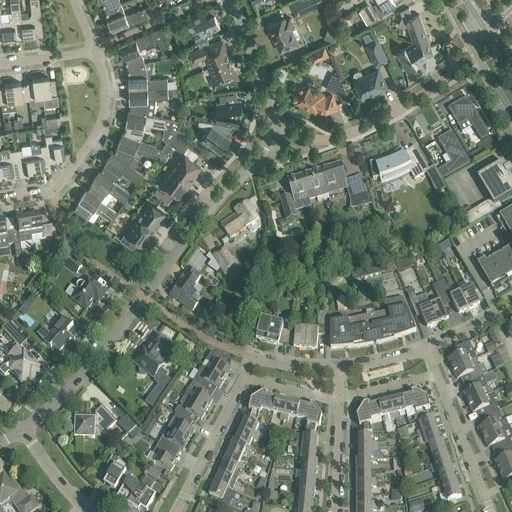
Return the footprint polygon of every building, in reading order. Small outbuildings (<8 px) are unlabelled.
[(29,0),(31,14),(28,17),(21,18),(22,29),(21,29),(23,39),(29,38),(30,39),(36,39),(34,26),(42,26),(38,0),(29,0)] [(99,0),(100,2),(102,1),(106,10),(121,4),(119,0),(99,0)] [(324,4),(322,0),(297,0),(291,3),(297,16),(324,4)] [(375,0),(369,4),(378,20),(394,11),(391,5),(400,0),(375,0)] [(11,17),(8,21),(1,22),(2,32),(3,42),(10,41),(10,43),(16,42),(15,30),(21,29),(22,29),(21,18),(19,1),(10,2),(11,17)] [(112,32),(148,18),(156,14),(152,5),(144,8),(128,15),(125,14),(121,4),(106,10),(109,19),(107,20),(112,32)] [(215,14),(207,18),(204,11),(186,19),(192,31),(199,28),(202,35),(214,30),(217,31),(218,28),(221,27),(219,24),(220,21),(217,20),(215,14)] [(414,44),(398,55),(403,62),(402,63),(408,72),(407,72),(407,73),(411,70),(414,71),(415,68),(418,66),(416,64),(426,57),(434,54),(430,43),(430,42),(431,40),(431,39),(430,36),(428,35),(427,35),(419,14),(412,17),(411,14),(402,17),(398,25),(403,28),(408,26),(414,44)] [(285,20),(285,18),(276,21),(267,26),(272,37),(273,36),(280,51),(288,47),(289,49),(298,44),(294,35),(292,29),(295,28),(290,17),(285,20)] [(385,19),(373,26),(377,32),(389,25),(385,19)] [(162,29),(119,47),(123,59),(125,58),(128,68),(145,64),(143,58),(141,52),(142,49),(158,42),(160,45),(167,42),(166,38),(162,29)] [(328,29),(325,38),(337,42),(340,33),(328,29)] [(376,65),(386,60),(378,41),(368,46),(376,65)] [(190,53),(193,62),(206,57),(210,68),(229,60),(225,49),(217,52),(216,49),(216,50),(213,44),(204,48),(199,50),(190,53)] [(325,46),(316,50),(321,60),(329,56),(325,46)] [(210,68),(214,79),(211,80),(214,89),(229,83),(226,77),(227,77),(226,74),(234,71),(229,60),(210,68)] [(128,68),(130,78),(129,78),(129,90),(168,88),(172,88),(172,82),(168,82),(167,78),(150,79),(147,77),(147,71),(145,64),(128,68)] [(354,73),(354,76),(356,80),(355,81),(363,98),(387,87),(379,70),(364,77),(361,72),(359,71),(354,73)] [(338,76),(331,91),(340,95),(343,102),(350,99),(340,77),(338,76)] [(49,80),(49,77),(40,78),(43,103),(57,101),(57,95),(55,79),(49,80)] [(32,79),(32,82),(27,83),(29,101),(30,105),(43,104),(43,103),(40,78),(32,79)] [(21,85),(21,82),(13,83),(15,102),(29,101),(27,83),(26,83),(27,85),(21,85)] [(4,84),(5,87),(0,88),(0,94),(1,104),(2,111),(16,109),(15,102),(13,83),(4,84)] [(309,85),(304,87),(292,91),(296,102),(316,111),(317,109),(326,113),(337,108),(332,95),(326,97),(322,96),(323,94),(311,89),(309,85)] [(130,103),(132,103),(130,112),(128,112),(148,116),(148,115),(154,116),(156,99),(168,98),(168,94),(177,94),(177,88),(172,88),(168,88),(129,90),(130,103)] [(222,99),(223,103),(216,104),(217,112),(215,123),(234,127),(239,127),(240,118),(237,117),(238,110),(242,109),(241,101),(237,101),(236,93),(226,94),(222,99)] [(459,127),(469,121),(481,141),(490,136),(468,98),(466,99),(457,104),(448,109),(449,110),(451,109),(454,114),(452,115),(459,127)] [(126,125),(128,125),(124,134),(122,133),(122,134),(140,141),(141,141),(143,134),(144,127),(147,126),(164,129),(165,125),(169,126),(170,120),(166,119),(166,118),(154,116),(148,115),(148,116),(128,112),(126,125)] [(203,137),(200,142),(208,148),(209,146),(221,154),(227,147),(224,145),(225,144),(228,145),(232,140),(227,136),(234,127),(215,123),(199,121),(198,124),(208,131),(203,137)] [(470,163),(452,132),(438,140),(447,156),(452,153),(457,160),(437,172),(442,180),(470,163)] [(174,133),(168,141),(182,152),(188,144),(174,133)] [(118,145),(119,146),(114,154),(112,153),(128,165),(128,164),(132,158),(135,152),(138,151),(154,157),(155,156),(157,156),(162,149),(141,141),(140,141),(122,134),(118,145)] [(51,135),(44,136),(46,145),(49,163),(50,163),(56,162),(58,164),(59,162),(59,159),(65,157),(65,155),(62,139),(52,140),(51,135)] [(39,143),(30,145),(32,153),(35,170),(35,172),(40,171),(41,174),(43,175),(45,173),(51,172),(50,167),(50,163),(49,163),(46,145),(40,146),(39,143)] [(191,146),(186,151),(194,158),(199,153),(191,146)] [(375,162),(372,163),(370,163),(371,170),(373,180),(383,177),(385,182),(387,181),(392,179),(396,177),(401,176),(406,173),(409,171),(415,180),(430,171),(420,155),(415,146),(405,154),(403,151),(403,150),(399,152),(396,154),(392,156),(388,158),(385,159),(381,160),(375,162)] [(8,148),(0,149),(0,156),(0,158),(3,176),(3,177),(9,176),(10,179),(12,181),(13,178),(20,177),(19,173),(15,150),(9,151),(8,148)] [(22,149),(15,150),(19,173),(20,177),(26,176),(28,178),(30,176),(29,173),(35,172),(35,170),(32,153),(22,155),(22,149)] [(105,163),(106,164),(101,172),(99,171),(99,172),(114,182),(120,174),(123,173),(138,184),(144,175),(128,164),(128,165),(112,153),(105,163)] [(190,160),(191,159),(183,153),(171,169),(198,188),(192,183),(195,178),(193,176),(195,174),(196,174),(201,167),(190,160)] [(502,208),(499,203),(511,195),(511,180),(509,176),(511,174),(511,171),(510,168),(508,170),(504,163),(478,178),(491,201),(464,217),(470,227),(502,208)] [(290,197),(281,200),(284,210),(287,221),(296,218),(294,212),(300,210),(311,206),(310,201),(316,198),(318,203),(329,199),(328,195),(334,193),(342,191),(340,184),(346,183),(346,181),(343,174),(341,164),(320,170),(298,177),(288,180),(289,183),(294,198),(290,199),(290,197)] [(191,184),(198,189),(198,188),(171,169),(160,185),(168,191),(169,190),(179,198),(184,190),(183,190),(185,187),(187,189),(191,184)] [(436,170),(430,174),(435,183),(436,184),(436,185),(437,187),(437,188),(438,188),(444,184),(442,180),(437,172),(436,170)] [(92,182),(93,183),(88,191),(86,190),(101,201),(107,192),(110,192),(125,202),(131,194),(114,182),(99,172),(92,182)] [(359,187),(351,190),(355,204),(356,209),(361,207),(361,210),(365,208),(365,206),(359,187)] [(154,193),(168,204),(173,198),(165,192),(164,193),(157,188),(154,193)] [(79,200),(80,201),(74,210),(88,220),(94,211),(97,210),(112,221),(118,212),(101,201),(86,190),(79,200)] [(150,203),(143,213),(142,212),(137,218),(158,234),(159,233),(152,228),(156,223),(157,224),(165,214),(150,203)] [(247,203),(235,211),(237,213),(221,224),(226,232),(230,239),(247,228),(250,232),(254,233),(260,230),(261,226),(258,221),(259,220),(247,203)] [(511,209),(497,218),(501,226),(505,224),(511,236),(511,248),(510,250),(509,249),(487,262),(484,257),(477,262),(493,290),(494,289),(492,286),(499,282),(500,285),(508,281),(507,278),(511,274),(511,209)] [(33,217),(28,218),(32,242),(43,240),(43,244),(45,243),(59,241),(58,238),(53,225),(41,227),(39,213),(32,214),(33,217)] [(15,217),(16,221),(17,232),(12,233),(14,245),(16,258),(22,257),(21,250),(32,248),(32,242),(28,218),(23,219),(22,215),(15,217)] [(150,235),(148,234),(151,229),(158,234),(137,218),(133,224),(134,225),(127,235),(141,246),(150,235)] [(0,219),(0,250),(8,249),(8,246),(14,245),(12,233),(6,233),(3,219),(0,219)] [(225,249),(213,256),(225,276),(237,269),(225,249)] [(77,274),(82,267),(69,257),(64,264),(77,274)] [(397,262),(399,271),(414,268),(412,259),(397,262)] [(381,268),(360,273),(362,279),(383,274),(383,275),(397,271),(396,264),(381,267),(381,268)] [(0,283),(0,284),(3,272),(8,274),(9,267),(0,265),(0,283)] [(182,282),(172,297),(173,297),(185,306),(193,312),(200,303),(192,297),(195,292),(193,290),(201,279),(198,277),(190,271),(185,278),(187,279),(184,284),(182,282)] [(45,275),(37,273),(25,289),(33,291),(45,275)] [(77,289),(78,290),(80,291),(73,300),(87,311),(95,299),(97,301),(96,301),(99,303),(107,293),(88,279),(85,284),(83,283),(82,282),(81,282),(80,282),(79,283),(78,283),(77,284),(77,285),(77,286),(77,287),(77,288),(77,289)] [(444,295),(450,293),(444,281),(438,283),(444,295)] [(264,283),(264,285),(260,285),(260,293),(276,292),(276,283),(264,283)] [(444,295),(438,283),(432,286),(438,298),(444,295)] [(473,291),(471,286),(460,292),(468,307),(470,310),(480,305),(479,303),(484,300),(479,289),(473,291)] [(470,310),(468,307),(460,292),(450,297),(460,316),(470,310)] [(408,296),(413,308),(419,306),(414,294),(408,296)] [(386,311),(330,323),(331,349),(339,349),(347,349),(354,348),(357,347),(359,347),(366,346),(369,345),(373,345),(371,339),(375,339),(376,344),(386,342),(389,341),(392,340),(398,338),(402,337),(409,334),(416,332),(406,307),(403,298),(384,301),(386,311)] [(55,301),(50,307),(60,315),(64,309),(55,301)] [(449,320),(441,301),(430,305),(437,321),(438,325),(449,320)] [(438,325),(437,321),(430,305),(420,310),(428,329),(438,325)] [(2,315),(0,317),(0,320),(6,325),(9,321),(2,315)] [(210,330),(231,339),(234,329),(220,324),(222,318),(215,315),(210,330)] [(281,321),(279,324),(273,323),(268,343),(279,346),(279,343),(287,344),(289,332),(292,316),(290,316),(287,316),(285,317),(282,319),(281,321)] [(44,328),(38,335),(43,341),(52,349),(53,347),(59,353),(66,345),(67,345),(70,342),(70,341),(71,339),(69,337),(68,336),(68,334),(74,327),(66,320),(63,317),(57,324),(54,327),(55,331),(52,334),(44,328)] [(260,325),(254,324),(251,336),(257,337),(256,340),(268,343),(273,323),(262,320),(260,325)] [(22,333),(10,321),(2,329),(13,342),(22,333)] [(307,329),(296,328),(295,333),(289,332),(287,344),(294,346),(294,349),(305,350),(307,329)] [(318,341),(319,330),(307,329),(305,350),(314,350),(317,351),(317,348),(318,341)] [(146,368),(148,369),(148,373),(148,374),(154,378),(155,383),(159,386),(146,403),(154,409),(171,381),(166,378),(168,375),(161,369),(171,356),(166,352),(171,346),(157,336),(150,346),(152,347),(148,352),(144,350),(134,363),(141,369),(142,368),(146,368)] [(450,359),(448,360),(453,370),(456,369),(476,360),(473,354),(474,353),(470,342),(455,349),(458,355),(450,359)] [(31,375),(34,378),(41,372),(38,369),(39,368),(23,350),(22,351),(18,347),(15,344),(7,351),(10,354),(8,356),(12,361),(10,362),(14,367),(9,371),(21,384),(31,375)] [(230,360),(211,352),(206,362),(213,366),(210,371),(225,380),(231,370),(226,368),(230,360)] [(456,369),(453,370),(458,381),(459,380),(461,379),(467,376),(470,383),(483,377),(479,367),(478,366),(477,359),(476,360),(456,369)] [(194,381),(193,382),(209,391),(212,386),(217,389),(219,390),(225,380),(210,371),(203,367),(202,367),(199,373),(194,381)] [(465,393),(464,394),(468,404),(471,403),(494,393),(493,391),(488,388),(488,387),(483,377),(470,383),(473,389),(465,393)] [(193,382),(184,397),(192,402),(204,409),(207,411),(213,401),(210,399),(206,397),(209,391),(193,382)] [(416,392),(404,394),(405,397),(407,404),(409,411),(415,409),(417,416),(414,417),(415,421),(424,418),(422,411),(426,410),(430,409),(428,398),(416,392)] [(249,410),(252,411),(256,412),(254,419),(258,421),(260,413),(261,413),(262,410),(271,412),(274,398),(275,396),(264,393),(252,400),(249,410)] [(471,403),(468,404),(473,415),(475,414),(476,413),(483,410),(486,417),(499,411),(494,401),(497,400),(494,393),(471,403)] [(391,401),(395,420),(396,423),(400,422),(398,413),(409,411),(407,404),(405,397),(391,401)] [(284,421),(289,402),(274,398),(271,412),(281,415),(280,420),(284,421)] [(392,420),(395,420),(391,401),(376,404),(380,418),(390,415),(392,420)] [(183,404),(181,408),(178,407),(175,412),(177,414),(193,423),(196,424),(199,419),(201,421),(207,411),(192,402),(189,407),(183,404)] [(289,402),(284,421),(288,422),(289,417),(300,419),(303,405),(289,402)] [(371,420),(380,418),(376,404),(376,402),(364,405),(357,416),(360,427),(363,426),(367,425),(368,433),(373,433),(370,424),(372,424),(371,420)] [(315,406),(304,403),(303,405),(300,419),(308,421),(307,425),(309,425),(307,433),(312,433),(313,426),(317,427),(320,428),(322,417),(315,406)] [(95,418),(75,417),(75,437),(95,438),(95,429),(99,429),(104,435),(117,422),(102,406),(95,413),(95,418)] [(499,411),(486,417),(489,423),(479,428),(484,438),(506,428),(509,427),(506,420),(503,422),(499,411)] [(189,428),(193,423),(177,414),(168,429),(174,432),(189,441),(195,431),(189,428)] [(127,416),(118,424),(128,435),(137,426),(127,416)] [(419,423),(422,431),(417,432),(418,436),(437,430),(433,418),(419,423)] [(151,419),(142,434),(148,438),(157,423),(151,419)] [(256,432),(259,425),(246,419),(241,430),(259,438),(260,434),(256,432)] [(484,438),(489,449),(498,444),(501,451),(511,445),(511,437),(511,438),(506,428),(484,438)] [(189,441),(174,432),(168,429),(159,444),(171,451),(174,446),(183,451),(189,441)] [(257,442),(259,438),(241,430),(236,441),(249,447),(252,440),(257,442)] [(437,430),(418,436),(419,440),(424,438),(427,446),(440,441),(437,430)] [(308,436),(304,436),(303,444),(298,443),(297,447),(317,449),(318,437),(308,436)] [(373,444),(373,436),(359,436),(359,448),(384,447),(384,444),(373,444)] [(234,440),(229,451),(242,457),(245,450),(250,452),(252,448),(249,447),(236,441),(234,440)] [(443,440),(440,441),(427,446),(424,446),(425,450),(430,449),(433,456),(447,452),(443,440)] [(269,443),(266,448),(274,452),(277,446),(272,444),(269,443)] [(177,463),(174,461),(167,457),(171,451),(159,444),(153,454),(159,458),(155,464),(171,473),(177,463)] [(511,445),(501,451),(504,457),(495,462),(499,472),(511,466),(511,445)] [(297,447),(296,451),(302,452),(301,459),(315,461),(316,461),(317,449),(297,447)] [(384,448),(384,447),(359,448),(359,460),(361,460),(373,460),(373,452),(383,452),(383,448),(384,448)] [(239,464),(242,457),(229,451),(224,462),(242,470),(244,466),(239,464)] [(447,452),(433,456),(435,464),(430,466),(432,469),(450,463),(447,452)] [(110,461),(105,469),(111,473),(106,482),(111,488),(115,491),(117,488),(119,484),(127,472),(130,467),(119,461),(112,457),(110,461)] [(298,459),(297,463),(303,464),(303,472),(317,473),(318,461),(316,461),(315,461),(301,459),(298,459)] [(361,460),(359,460),(356,460),(357,472),(371,472),(371,464),(376,464),(376,460),(373,460),(361,460)] [(237,481),(242,470),(224,462),(219,473),(237,481)] [(432,469),(433,473),(438,472),(440,479),(454,475),(450,463),(432,469)] [(504,483),(506,482),(511,478),(511,466),(499,472),(504,483)] [(127,472),(119,484),(125,488),(120,496),(124,503),(129,506),(132,500),(140,487),(129,481),(132,476),(127,472)] [(317,473),(303,472),(302,480),(297,479),(296,483),(316,485),(317,473)] [(371,480),(371,472),(357,472),(357,484),(376,484),(382,484),(382,480),(376,480),(371,480)] [(232,492),(237,481),(219,473),(214,484),(232,492)] [(443,487),(438,488),(439,492),(458,486),(454,475),(440,479),(443,487)] [(0,511),(1,511),(0,511),(11,503),(17,511),(31,511),(38,507),(30,497),(29,498),(27,495),(24,497),(14,483),(9,487),(3,478),(0,479),(0,511)] [(262,479),(257,490),(264,493),(267,481),(266,481),(262,479)] [(316,485),(296,483),(296,487),(301,488),(300,496),(315,497),(316,485)] [(214,484),(209,495),(212,496),(230,504),(235,493),(232,492),(214,484)] [(376,488),(376,484),(357,484),(357,496),(371,496),(371,488),(376,488)] [(439,492),(440,496),(445,494),(448,502),(452,501),(462,498),(458,486),(439,492)] [(132,500),(129,506),(136,510),(138,507),(141,509),(146,511),(147,511),(148,510),(151,511),(153,511),(159,503),(154,501),(156,497),(150,493),(142,488),(140,487),(132,500)] [(315,497),(300,496),(299,504),(294,503),(294,507),(313,509),(315,497)] [(371,504),(371,496),(357,496),(357,508),(377,508),(377,504),(371,504)] [(412,511),(419,511),(421,511),(418,501),(410,504),(412,511)]
